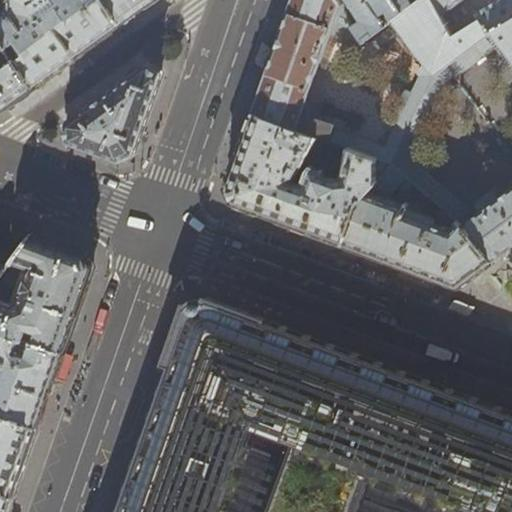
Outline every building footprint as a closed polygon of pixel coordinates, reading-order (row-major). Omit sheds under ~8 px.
[(97,41),(121,23),(106,0),(0,0),(0,32),(8,45),(16,59),(34,87),(56,71),(97,41)] [(148,4),(153,0),(106,0),(121,23),(148,4)] [(293,0),(278,44),(254,113),(296,129),(330,31),(363,42),(363,40),(353,24),(345,10),(338,0),(293,0)] [(349,0),(353,6),(354,5),(362,18),(353,24),(363,40),(384,25),(367,0),(349,0)] [(367,0),(384,25),(391,20),(404,10),(397,0),(367,0)] [(489,34),(489,32),(479,18),(454,35),(432,0),(417,0),(404,10),(391,20),(433,75),(447,65),(451,70),(479,50),(475,44),(489,34)] [(397,0),(404,10),(417,0),(397,0)] [(511,0),(432,0),(454,35),(479,18),(489,32),(492,31),(511,18),(511,0)] [(511,18),(492,31),(511,58),(511,188),(473,218),(397,151),(391,164),(413,184),(442,209),(469,232),(492,261),(511,246),(511,18)] [(12,103),(34,87),(16,59),(3,67),(0,62),(0,50),(8,45),(0,32),(0,108),(4,108),(12,103)] [(120,159),(133,153),(135,148),(134,148),(138,139),(140,134),(143,126),(144,123),(145,119),(149,107),(150,108),(151,104),(150,103),(154,92),(155,93),(157,87),(156,87),(159,78),(160,78),(161,74),(158,71),(158,72),(152,67),(153,67),(149,65),(145,68),(138,74),(138,73),(133,76),(133,77),(96,104),(82,114),(82,113),(79,116),(69,123),(66,125),(68,140),(72,141),(84,145),(84,146),(87,147),(87,146),(96,150),(102,152),(106,154),(106,153),(115,157),(120,159)] [(407,131),(421,138),(438,102),(424,95),(421,100),(407,93),(390,128),(404,135),(407,131)] [(287,222),(344,243),(360,201),(391,164),(346,147),(347,158),(319,148),(312,164),(309,168),(305,176),(298,174),(317,137),(296,129),(254,113),(239,154),(227,188),(233,202),(287,222)] [(472,276),(492,261),(469,232),(442,209),(434,217),(406,207),(407,206),(388,199),(397,187),(405,193),(413,184),(391,164),(360,201),(344,243),(390,261),(458,286),(472,276)] [(79,309),(94,267),(88,253),(62,244),(33,233),(9,266),(0,278),(0,328),(64,351),(79,309)] [(0,259),(0,278),(9,266),(0,259)] [(282,325),(208,297),(206,300),(205,299),(204,299),(202,299),(200,299),(198,299),(197,299),(196,299),(194,300),(192,301),(190,303),(188,304),(186,303),(175,333),(166,361),(170,363),(169,367),(172,370),(166,388),(162,386),(160,392),(164,393),(157,412),(153,410),(152,416),(156,417),(149,436),(145,435),(143,440),(147,441),(140,461),(136,459),(134,464),(138,466),(135,476),(132,485),(128,484),(126,489),(130,490),(123,509),(119,508),(117,511),(511,511),(511,411),(486,402),(462,392),(282,325)] [(0,411),(38,427),(50,392),(55,379),(59,367),(64,353),(64,351),(0,328),(0,411)] [(71,355),(64,353),(59,367),(55,379),(62,381),(71,355)] [(0,486),(13,497),(13,496),(18,481),(25,462),(38,427),(0,411),(0,486)] [(0,511),(7,511),(13,497),(0,486),(0,511)]
